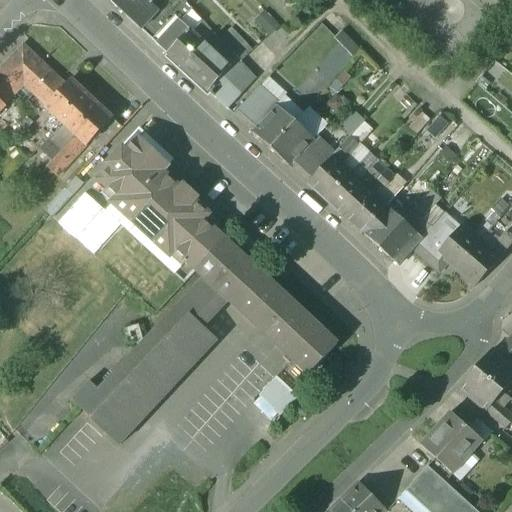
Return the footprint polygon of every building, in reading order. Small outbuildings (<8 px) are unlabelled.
[(113,0),(111,3),(126,17),(138,5),(135,2),(137,0),(113,0)] [(182,0),(166,0),(154,14),(165,24),(185,3),(185,2),(182,0)] [(185,3),(165,24),(180,39),(184,34),(183,33),(187,29),(191,33),(203,22),(185,3)] [(138,5),(126,17),(131,22),(143,10),(138,5)] [(332,80),(355,55),(322,25),(281,71),(297,86),(309,72),(316,78),(322,71),(332,80)] [(191,33),(187,29),(183,33),(184,34),(180,39),(166,54),(206,90),(227,66),(191,33)] [(337,37),(354,56),(362,50),(345,30),(337,37)] [(22,48),(3,67),(22,86),(42,66),(22,48)] [(64,85),(42,66),(22,86),(43,107),(64,85)] [(3,67),(0,69),(0,103),(2,106),(22,86),(3,67)] [(64,85),(43,107),(64,127),(91,100),(69,79),(64,85)] [(91,100),(64,127),(75,138),(84,147),(85,147),(112,120),(91,100)] [(252,119),(240,108),(232,116),(244,127),(252,119)] [(294,124),(275,108),(259,125),(251,134),(269,151),(294,124)] [(357,113),(345,124),(361,141),(373,129),(357,113)] [(419,115),(406,130),(414,138),(428,122),(419,115)] [(259,125),(252,119),(244,127),(251,134),(259,125)] [(294,124),(269,151),(288,168),(312,141),(294,124)] [(75,138),(45,169),(55,178),(84,147),(75,138)] [(180,190),(162,173),(168,167),(137,139),(124,152),(121,149),(107,165),(110,168),(97,181),(106,189),(101,195),(180,268),(185,262),(194,270),(222,240),(214,232),(219,226),(194,202),(198,198),(184,186),(180,190)] [(348,139),(337,151),(342,155),(347,159),(357,147),(348,139)] [(315,176),(307,185),(325,202),(349,175),(331,158),(315,176)] [(376,165),(359,184),(367,191),(370,188),(373,184),(384,172),(376,165)] [(315,176),(303,166),(299,170),(295,174),(307,185),(315,176)] [(393,180),(384,172),(373,184),(377,187),(382,192),(393,180)] [(349,175),(325,202),(343,218),(367,191),(359,184),(349,175)] [(367,191),(343,218),(360,234),(384,208),(367,191)] [(62,219),(96,250),(121,223),(87,192),(62,219)] [(411,197),(400,209),(405,213),(409,217),(420,205),(411,197)] [(420,205),(409,217),(412,220),(417,224),(428,212),(420,205)] [(384,208),(360,234),(378,251),(402,224),(384,208)] [(421,241),(402,224),(378,251),(397,267),(411,251),(421,241)] [(478,245),(459,228),(436,255),(436,256),(446,264),(455,272),(478,245)] [(511,242),(511,239),(505,233),(494,246),(499,250),(503,253),(511,242)] [(335,343),(223,239),(222,240),(194,270),(203,278),(204,278),(226,299),(307,374),(335,343)] [(421,241),(411,251),(437,275),(446,264),(436,256),(436,255),(421,241)] [(496,261),(478,245),(455,272),(473,288),(496,261)] [(203,278),(96,394),(85,384),(69,400),(89,418),(88,420),(116,445),(213,340),(199,327),(226,299),(204,278),(203,278)] [(511,341),(510,339),(495,356),(509,367),(511,363),(511,341)] [(495,356),(490,351),(473,370),(501,393),(511,380),(511,370),(509,367),(495,356)] [(501,393),(473,370),(457,389),(485,412),(501,393)] [(279,376),(260,394),(281,415),(300,396),(279,376)] [(487,429),(459,406),(452,414),(479,439),(487,429)] [(492,410),(488,415),(492,419),(496,414),(492,410)] [(496,414),(492,419),(504,429),(511,420),(500,410),(496,414)] [(450,412),(419,446),(434,460),(452,476),(482,442),(479,439),(452,414),(450,412)] [(452,476),(434,460),(427,468),(445,484),(452,476)] [(475,511),(445,484),(427,468),(406,492),(427,511),(475,511)] [(383,511),(385,510),(360,484),(342,502),(351,511),(383,511)] [(427,511),(406,492),(397,500),(410,511),(427,511)] [(351,511),(342,502),(330,511),(351,511)]
